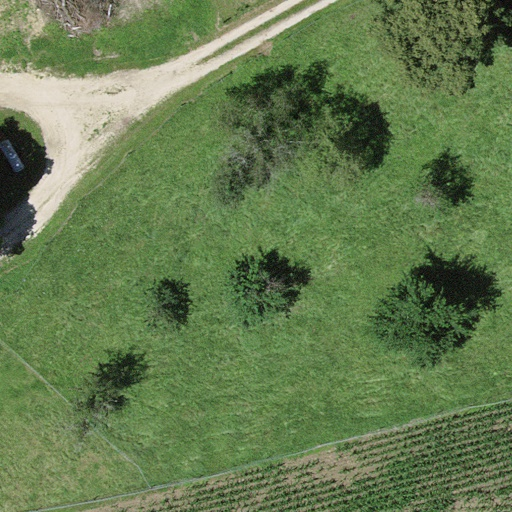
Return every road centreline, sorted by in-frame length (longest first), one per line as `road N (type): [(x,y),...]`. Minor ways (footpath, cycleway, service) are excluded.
road 1 (track): [(0,101),(108,101),(67,171),(0,221)]
road 2 (track): [(108,101),(310,0)]
